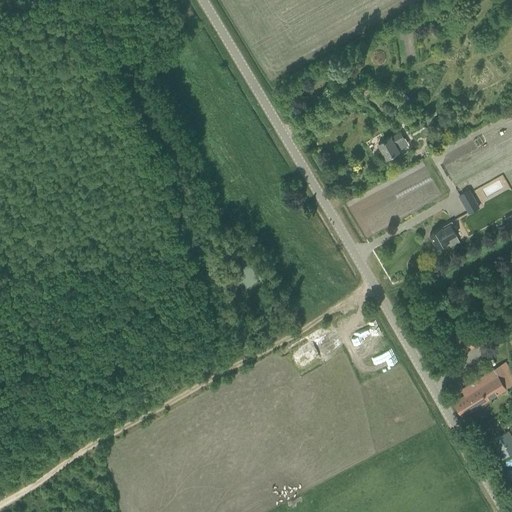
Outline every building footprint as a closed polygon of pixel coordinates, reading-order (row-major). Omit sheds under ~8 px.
[(413,136),(426,129),(434,124),(429,115),(421,120),(420,119),(408,127),(413,136)] [(403,138),(400,132),(399,131),(390,137),(390,136),(378,144),(386,158),(398,151),(394,144),(403,138)] [(458,195),(468,213),(479,206),(470,189),(458,195)] [(438,229),(429,234),(437,247),(446,242),(448,241),(450,245),(459,240),(453,230),(456,228),(451,221),(438,229)] [(454,319),(451,310),(445,312),(448,321),(454,319)] [(369,323),(375,341),(383,338),(377,321),(369,323)] [(477,344),(468,329),(451,339),(461,354),(477,344)] [(357,355),(366,375),(383,368),(389,382),(397,378),(399,384),(406,382),(389,342),(357,355)] [(461,397),(453,402),(462,416),(470,411),(511,384),(511,371),(506,362),(504,363),(462,389),(465,395),(461,397)] [(504,429),(511,423),(511,418),(509,415),(499,421),(504,429)] [(511,438),(507,431),(491,441),(501,459),(511,452),(511,438)]
